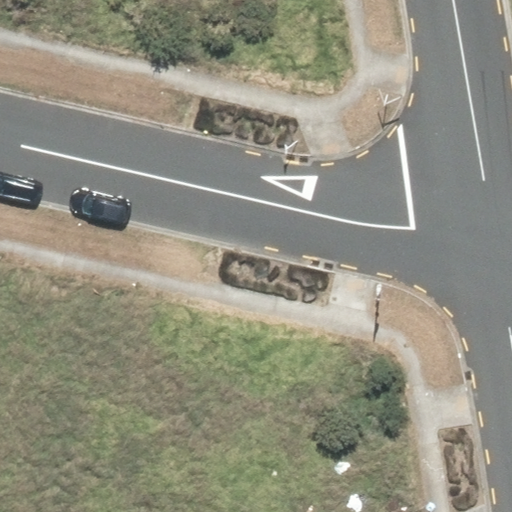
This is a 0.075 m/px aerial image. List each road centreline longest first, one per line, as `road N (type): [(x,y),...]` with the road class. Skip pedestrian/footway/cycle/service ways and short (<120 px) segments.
road 1 (residential): [(0,142),(496,257)]
road 2 (residential): [(453,0),(496,257)]
